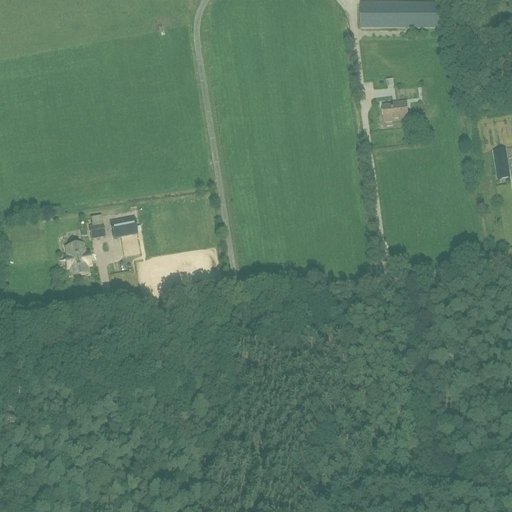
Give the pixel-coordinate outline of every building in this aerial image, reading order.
[(360,3),(360,29),(440,29),(440,3),(360,3)] [(385,77),(385,87),(394,86),(394,77),(385,77)] [(383,108),(385,123),(408,120),(406,103),(397,104),(397,106),(383,108)] [(509,173),(507,161),(496,163),(497,175),(509,173)] [(501,207),(511,205),(511,195),(500,197),(501,207)] [(511,210),(500,213),(502,229),(511,227),(511,210)] [(110,223),(113,238),(137,234),(134,218),(110,223)] [(90,227),(92,237),(105,235),(103,225),(90,227)] [(89,272),(87,264),(92,264),(92,263),(90,263),(89,261),(91,260),(89,251),(85,252),(84,244),(81,245),(80,244),(69,246),(69,247),(66,247),(68,256),(71,255),(73,266),(70,267),(71,275),(74,275),(86,273),(89,272)]
